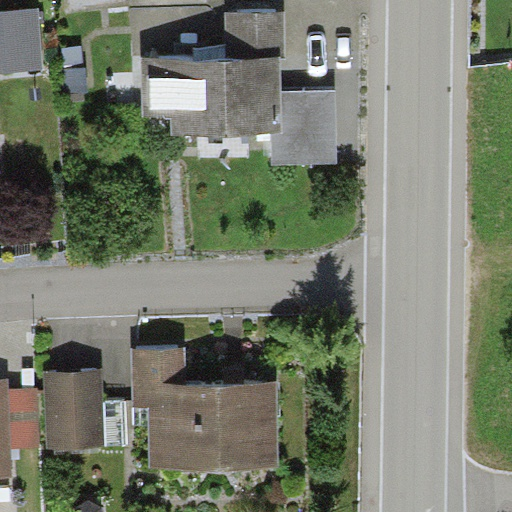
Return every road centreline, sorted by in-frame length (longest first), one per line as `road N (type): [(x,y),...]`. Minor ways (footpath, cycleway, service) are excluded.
road 1 (residential): [(414,276),(155,279),(0,293)]
road 2 (tertiary): [(414,276),(416,0)]
road 3 (tertiary): [(409,498),(414,276)]
